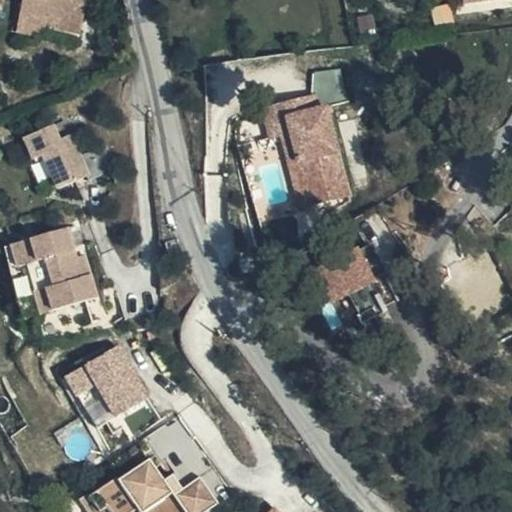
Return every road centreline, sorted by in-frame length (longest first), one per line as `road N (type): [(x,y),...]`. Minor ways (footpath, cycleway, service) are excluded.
road 1 (residential): [(228,313),(273,320),(386,395),(411,399),(422,375),(419,276),(511,125)]
road 2 (residential): [(134,0),(182,203),(228,313)]
road 3 (residential): [(228,313),(345,486),(372,511)]
